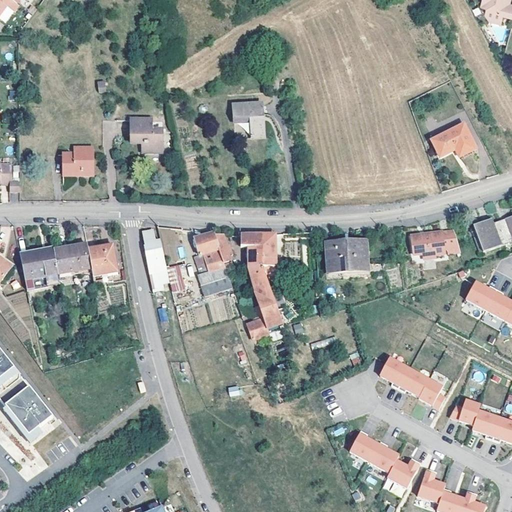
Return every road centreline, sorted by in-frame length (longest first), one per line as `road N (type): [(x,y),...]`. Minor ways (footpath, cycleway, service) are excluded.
road 1 (residential): [(129,211),(279,223),(374,217),(511,181)]
road 2 (residential): [(129,211),(183,444)]
road 3 (residential): [(355,397),(511,481)]
road 4 (residential): [(0,213),(129,211)]
